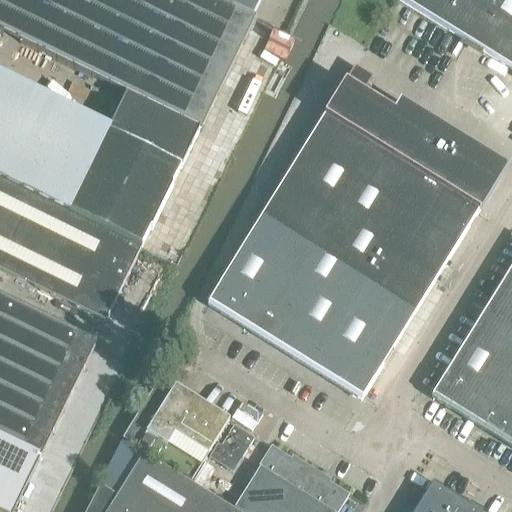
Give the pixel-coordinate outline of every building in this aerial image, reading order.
[(0,0),(0,35),(125,96),(67,214),(140,250),(180,170),(200,133),(253,25),(251,24),(202,0),(0,0)] [(202,0),(251,24),(262,0),(202,0)] [(511,0),(398,0),(397,1),(448,33),(511,73),(511,0)] [(207,307),(361,403),(499,180),(364,96),(373,81),(354,69),(207,307)] [(0,270),(105,322),(140,250),(67,214),(67,215),(0,182),(0,270)] [(511,268),(432,399),(511,448),(511,268)] [(0,511),(13,511),(94,347),(0,301),(0,511)] [(123,439),(157,461),(192,482),(229,422),(175,388),(174,391),(159,382),(123,439)] [(242,462),(255,441),(234,427),(221,448),(242,462)] [(233,511),(232,511),(220,504),(121,442),(88,511),(233,511)] [(234,510),(238,511),(339,511),(349,497),(271,448),(259,468),(260,469),(234,510)] [(475,511),(433,486),(417,511),(475,511)]
